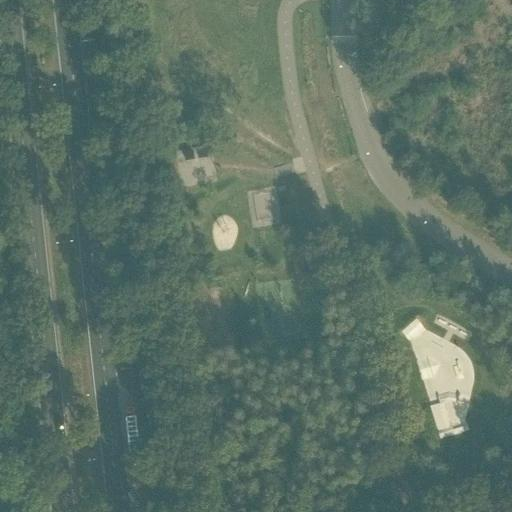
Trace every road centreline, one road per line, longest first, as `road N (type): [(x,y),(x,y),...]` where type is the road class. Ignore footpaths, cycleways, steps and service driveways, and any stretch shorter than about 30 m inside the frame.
road 1 (secondary): [(7,0),(62,511)]
road 2 (secondary): [(118,511),(64,0)]
road 3 (tertiary): [(511,271),(427,220),(378,172),(354,107),(341,0)]
